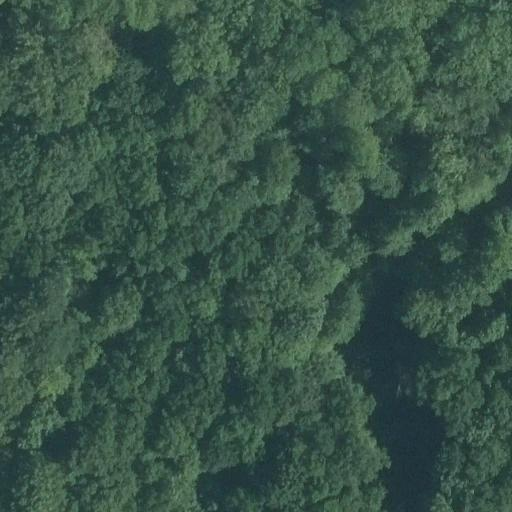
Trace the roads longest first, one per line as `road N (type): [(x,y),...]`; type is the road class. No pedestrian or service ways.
road 1 (unknown): [(297,129),(224,283),(211,363),(238,511)]
road 2 (unknown): [(57,0),(134,30),(297,129)]
road 3 (unknown): [(297,129),(409,184)]
road 4 (unknown): [(409,184),(511,246)]
